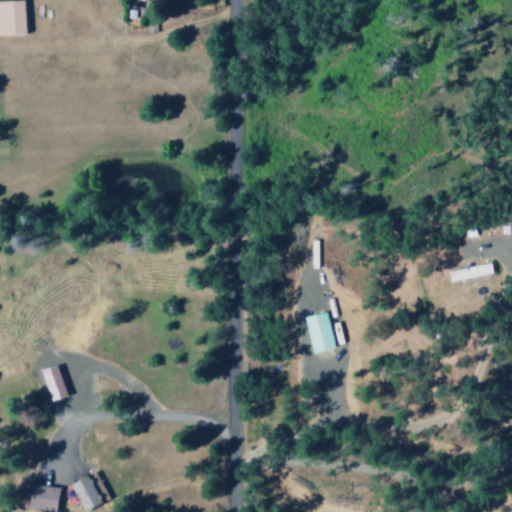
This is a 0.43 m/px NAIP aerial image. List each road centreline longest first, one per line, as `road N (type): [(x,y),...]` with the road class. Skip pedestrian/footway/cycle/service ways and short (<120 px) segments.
road 1 (residential): [(233,511),(233,0)]
road 2 (residential): [(233,457),(444,481),(476,478),(511,457)]
